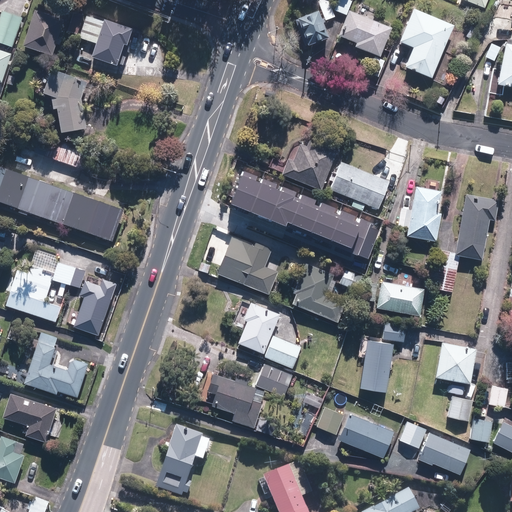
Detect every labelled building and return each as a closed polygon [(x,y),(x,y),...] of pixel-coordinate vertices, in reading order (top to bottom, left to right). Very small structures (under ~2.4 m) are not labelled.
[(327,0),(320,0),(317,1),(325,20),(334,16),(327,0)] [(350,1),(348,0),(338,0),(334,10),(345,14),(350,1)] [(461,0),(483,8),(486,0),(461,0)] [(405,66),(432,77),(454,26),(414,9),(400,42),(413,47),(405,66)] [(354,47),(379,57),(391,27),(347,10),(337,36),(355,43),(354,47)] [(22,18),(2,11),(0,17),(0,43),(12,47),(22,18)] [(327,37),(317,11),(296,19),(306,45),(327,37)] [(63,21),(35,12),(23,47),(52,56),(63,21)] [(83,17),(72,14),(67,32),(77,36),(83,17)] [(79,38),(96,43),(91,58),(116,66),(123,45),(126,46),(131,30),(104,21),(104,22),(87,16),(79,38)] [(500,47),(490,42),(483,57),(493,62),(500,47)] [(511,86),(511,44),(504,44),(497,84),(511,86)] [(0,82),(1,83),(11,54),(0,50),(0,82)] [(378,76),(384,61),(374,57),(368,73),(378,76)] [(52,69),(43,94),(56,99),(61,133),(86,130),(81,97),(87,83),(52,69)] [(41,135),(35,152),(83,170),(89,153),(41,135)] [(334,149),(309,139),(306,146),(299,143),(292,160),(287,158),(280,173),(320,190),(334,157),(331,156),(334,149)] [(389,182),(340,161),(329,188),(378,209),(389,182)] [(0,201),(112,242),(123,211),(0,166),(0,201)] [(250,212),(262,183),(256,181),(258,176),(245,171),(231,204),(250,212)] [(277,184),(264,179),(262,183),(250,212),(270,220),(281,192),(275,189),(277,184)] [(283,186),(281,192),(270,220),(286,226),(288,222),(291,224),(301,199),(295,197),(297,192),(283,186)] [(440,191),(415,186),(411,209),(400,208),(397,225),(407,227),(406,235),(428,240),(435,241),(440,213),(436,212),(440,191)] [(493,220),(497,199),(465,193),(454,253),(481,258),(488,219),(493,220)] [(303,195),(301,199),(291,224),(310,232),(320,207),(315,205),(316,200),(303,195)] [(322,202),(320,207),(310,232),(330,239),(339,215),(334,213),(336,208),(322,202)] [(342,210),(339,215),(330,239),(349,247),(358,223),(354,221),(356,216),(342,210)] [(360,224),(358,223),(349,247),(353,248),(351,252),(368,259),(380,230),(374,228),(375,225),(362,219),(360,224)] [(8,227),(0,224),(0,236),(5,238),(8,227)] [(277,271),(264,266),(271,249),(255,242),(253,246),(230,237),(216,273),(268,294),(277,271)] [(61,307),(45,302),(52,280),(80,289),(85,271),(57,262),(54,272),(30,265),(28,273),(17,270),(11,291),(10,291),(5,306),(57,322),(61,307)] [(333,275),(304,262),(291,292),(295,294),(291,303),(337,322),(345,303),(324,294),(333,275)] [(358,275),(344,269),(338,282),(353,288),(358,275)] [(100,286),(85,281),(79,296),(84,297),(74,327),(98,335),(116,284),(102,280),(100,286)] [(423,288),(379,281),(375,307),(419,315),(423,288)] [(262,353),(278,313),(252,303),(237,343),(262,353)] [(384,323),(382,338),(403,341),(405,325),(384,323)] [(57,394),(58,391),(61,392),(68,395),(77,398),(88,364),(72,359),(68,371),(64,369),(49,364),(58,339),(41,333),(24,384),(37,388),(57,394)] [(300,346),(272,335),(264,357),(292,368),(300,346)] [(393,343),(366,339),(358,387),(385,392),(393,343)] [(476,349),(441,342),(434,377),(470,383),(476,349)] [(260,373),(255,385),(268,390),(283,396),(292,375),(271,366),(267,376),(260,373)] [(204,390),(215,394),(211,404),(233,412),(231,418),(253,427),(262,403),(250,399),(254,388),(211,372),(204,390)] [(503,406),(507,388),(491,385),(487,403),(503,406)] [(25,435),(44,441),(56,408),(9,392),(1,416),(28,425),(25,435)] [(306,392),(302,401),(318,408),(322,399),(306,392)] [(472,401),(452,396),(447,416),(466,421),(472,401)] [(335,434),(343,414),(324,407),(316,427),(335,434)] [(393,431),(347,412),(336,438),(382,457),(393,431)] [(469,437),(487,441),(491,421),(474,418),(469,437)] [(426,429),(406,421),(399,439),(418,447),(426,429)] [(511,426),(502,422),(492,441),(511,451),(511,426)] [(200,433),(175,425),(155,488),(181,496),(200,433)] [(469,448),(428,431),(418,457),(458,474),(469,448)] [(16,440),(0,435),(0,477),(14,482),(24,455),(13,451),(16,440)] [(307,511),(301,496),(311,492),(299,461),(262,475),(277,511),(307,511)] [(411,511),(418,508),(407,488),(361,511),(411,511)] [(46,511),(50,503),(33,497),(27,511),(46,511)]
